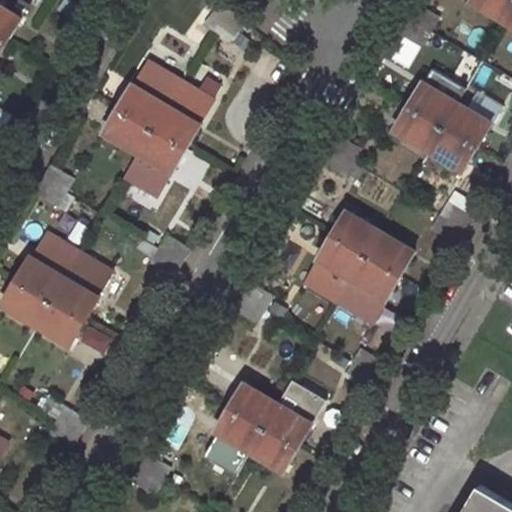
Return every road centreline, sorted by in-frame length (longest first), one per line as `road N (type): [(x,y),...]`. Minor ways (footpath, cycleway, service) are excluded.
road 1 (residential): [(71,511),(341,57)]
road 2 (residential): [(511,206),(330,511)]
road 3 (residential): [(121,0),(0,202)]
